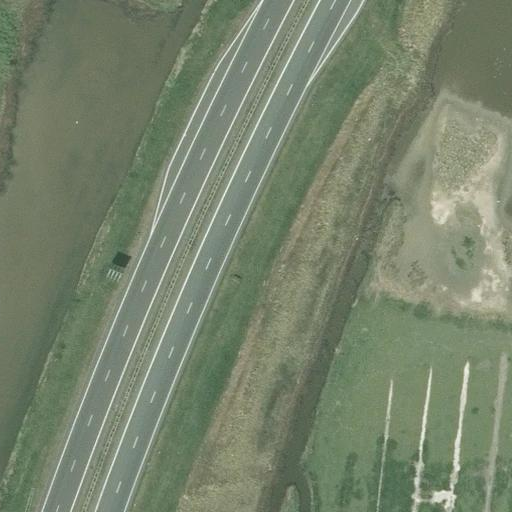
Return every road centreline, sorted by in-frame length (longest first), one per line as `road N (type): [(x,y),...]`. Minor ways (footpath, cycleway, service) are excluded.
road 1 (trunk): [(108,511),(205,270),(334,0)]
road 2 (trunk): [(278,0),(159,248),(55,511)]
